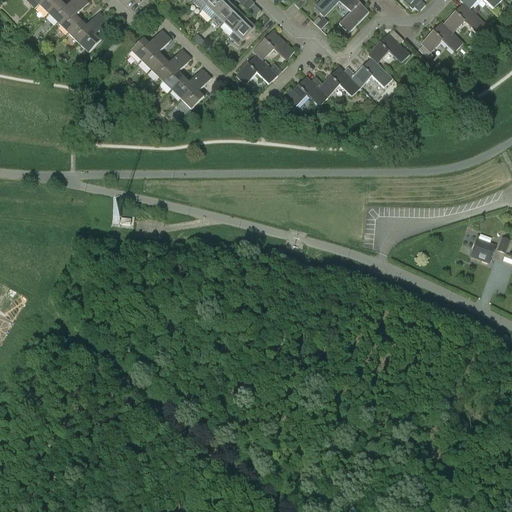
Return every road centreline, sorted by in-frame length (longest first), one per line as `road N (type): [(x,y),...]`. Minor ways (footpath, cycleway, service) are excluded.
road 1 (unclassified): [(511,328),(375,263),(296,238),(53,179),(0,174)]
road 2 (residential): [(215,74),(157,16),(134,24),(110,0)]
